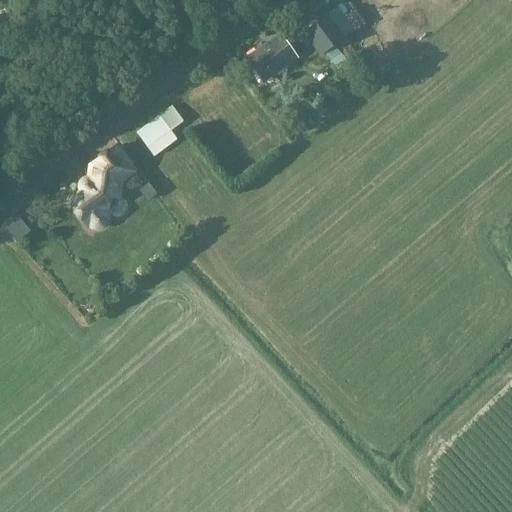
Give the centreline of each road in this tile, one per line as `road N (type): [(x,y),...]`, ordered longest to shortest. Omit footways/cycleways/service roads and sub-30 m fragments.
road 1 (unclassified): [(0,202),(276,0)]
road 2 (track): [(114,118),(18,0)]
